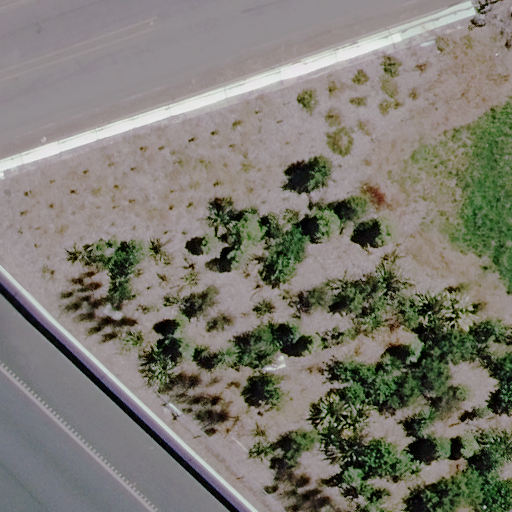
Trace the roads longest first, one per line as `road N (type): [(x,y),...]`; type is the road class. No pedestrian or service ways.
road 1 (residential): [(220,0),(0,74)]
road 2 (motorway): [(0,394),(123,511)]
